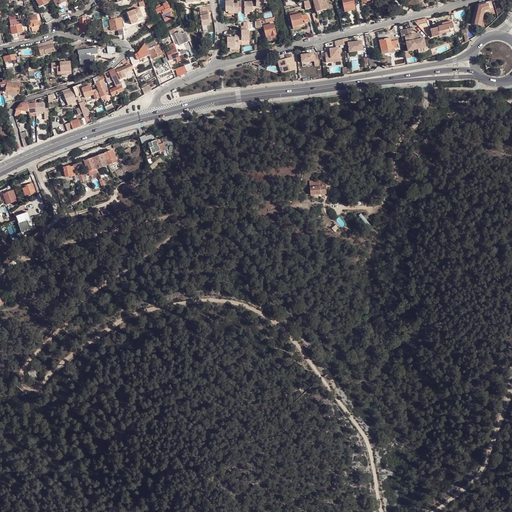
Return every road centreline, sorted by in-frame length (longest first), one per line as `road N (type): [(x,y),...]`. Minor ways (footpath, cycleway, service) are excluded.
road 1 (track): [(382,511),(361,429),(289,336),(239,303),(188,303),(127,317),(37,388),(20,382),(20,372),(89,294),(179,228),(168,216),(20,258),(55,221),(39,173)]
road 2 (residential): [(477,0),(215,67)]
road 3 (residential): [(56,34),(123,43),(126,53),(75,83),(14,103),(23,159)]
road 4 (track): [(426,72),(423,114),(396,145),(389,195),(358,208),(327,204)]
road 5 (primary): [(346,81),(212,98),(156,114)]
road 6 (track): [(511,390),(482,471),(432,511)]
road 7 (primary): [(156,114),(23,159)]
road 8 (primary): [(476,48),(457,60),(346,81)]
road 9 (primary): [(346,81),(475,68)]
